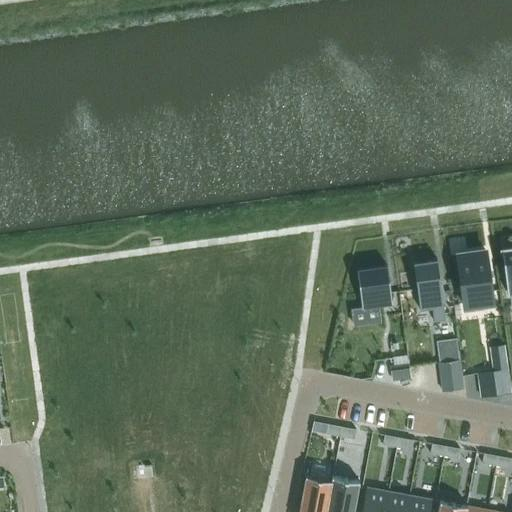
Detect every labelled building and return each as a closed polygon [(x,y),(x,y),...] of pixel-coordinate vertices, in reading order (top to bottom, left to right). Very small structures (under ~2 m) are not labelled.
[(511,247),(501,249),(502,252),(506,287),(507,293),(511,292),(511,247)] [(486,249),(456,251),(456,254),(463,304),(463,309),(493,305),(493,300),(486,251),(486,249)] [(433,307),(435,321),(447,319),(438,258),(415,261),(421,309),(433,307)] [(362,308),(392,304),(387,265),(356,269),(362,308)] [(462,388),(459,359),(439,362),(442,390),(462,388)] [(393,380),(410,377),(408,364),(391,366),(393,380)] [(507,368),(492,370),(495,395),(511,393),(507,368)] [(313,421),(311,431),(340,436),(342,426),(313,421)] [(342,426),(340,436),(354,439),(356,429),(342,426)] [(384,434),(382,444),(396,447),(398,437),(384,434)] [(398,437),(396,447),(410,449),(412,439),(398,437)] [(431,443),(430,453),(444,455),(445,445),(431,443)] [(445,445),(444,455),(458,458),(460,448),(445,445)] [(483,453),(481,463),(496,465),(498,455),(483,453)] [(498,455),(496,465),(509,468),(511,458),(498,455)] [(305,475),(298,511),(325,511),(332,476),(332,475),(331,479),(329,479),(331,467),(311,463),(309,475),(305,475)] [(332,476),(325,511),(353,511),(359,481),(332,476)] [(366,487),(361,511),(384,511),(388,491),(366,487)] [(388,491),(384,511),(406,511),(409,495),(388,491)] [(409,495),(406,511),(429,511),(432,499),(409,495)] [(439,500),(437,511),(464,511),(466,505),(439,500)]
